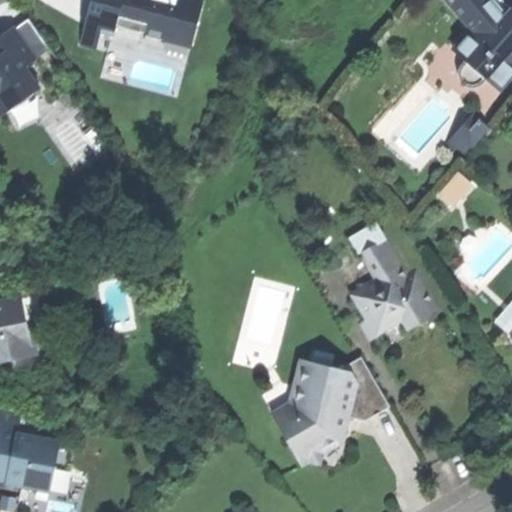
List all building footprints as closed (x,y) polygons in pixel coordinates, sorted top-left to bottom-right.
[(89,0),(88,8),(79,44),(96,48),(99,32),(112,36),(114,25),(191,45),(202,0),(200,0),(89,0)] [(449,0),(466,20),(474,14),(479,19),(455,46),(466,56),(463,61),(462,67),(464,71),(467,75),(473,79),(482,77),(486,74),(500,86),(511,72),(511,17),(495,2),(493,0),(449,0)] [(0,36),(0,112),(3,113),(39,89),(24,68),(35,60),(13,28),(0,36)] [(28,99),(39,89),(3,113),(17,106),(28,99)] [(446,142),(465,160),(492,129),(473,112),(446,142)] [(462,170),(441,192),(453,204),(475,182),(462,170)] [(378,281),(354,294),(369,321),(361,325),(369,338),(404,318),(409,328),(425,319),(440,311),(417,269),(408,274),(388,239),(363,253),(378,281)] [(0,361),(33,355),(22,297),(0,300),(0,361)] [(511,300),(495,321),(511,335),(511,300)] [(364,356),(340,368),(307,361),(304,380),(295,384),(290,405),(300,423),(296,425),(302,437),(290,443),(301,466),(310,461),(322,464),(325,451),(337,445),(345,440),(350,417),(366,419),(390,407),(364,356)] [(274,414),(290,443),(302,437),(296,425),(300,423),(290,405),(274,414)] [(0,476),(8,478),(8,474),(22,477),(20,487),(51,492),(60,441),(17,434),(20,417),(0,413),(0,476)]
